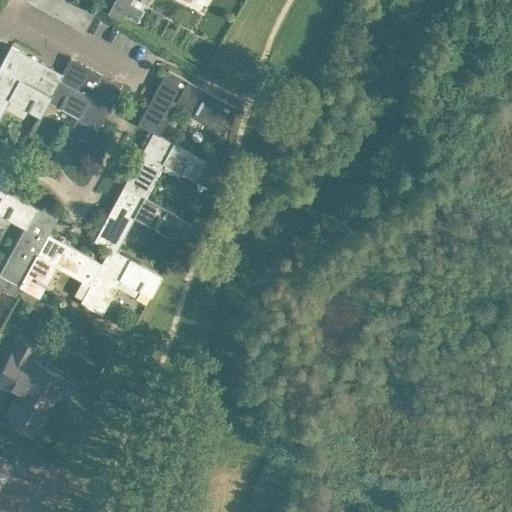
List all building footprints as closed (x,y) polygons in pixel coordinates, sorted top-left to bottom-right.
[(47,0),(35,0),(33,4),(42,9),(47,0)] [(61,0),(47,0),(42,9),(53,15),(61,0)] [(61,0),(53,15),(63,20),(74,0),(61,0)] [(81,0),(74,0),(63,20),(73,26),(86,3),(81,0)] [(114,0),(108,13),(120,19),(123,14),(129,2),(130,0),(114,0)] [(97,9),(86,3),(73,26),(84,32),(97,9)] [(50,96),(63,73),(62,73),(11,45),(0,65),(0,115),(9,99),(40,115),(48,100),(50,96)] [(63,73),(50,96),(48,100),(78,115),(59,150),(81,162),(123,85),(71,57),(62,73),(63,73)] [(153,132),(153,131),(159,134),(177,100),(194,109),(193,112),(221,128),(233,104),(167,69),(138,123),(153,132)] [(153,131),(153,132),(123,186),(144,197),(163,163),(193,179),(204,159),(159,134),(153,131)] [(0,194),(1,195),(4,189),(6,190),(15,175),(0,167),(0,194)] [(94,240),(110,248),(115,251),(116,250),(134,217),(179,242),(189,221),(144,197),(123,186),(94,240)] [(0,195),(0,214),(23,227),(0,270),(0,274),(18,284),(26,271),(27,271),(49,233),(57,218),(6,190),(4,189),(1,195),(0,195)] [(26,271),(18,284),(23,287),(36,294),(39,295),(55,266),(89,284),(90,285),(102,263),(102,262),(97,260),(59,239),(55,237),(49,233),(27,271),(26,271)] [(90,285),(89,284),(79,302),(101,314),(119,279),(150,296),(161,275),(116,250),(115,251),(110,248),(102,262),(102,263),(90,285)] [(0,286),(19,296),(23,287),(18,284),(0,274),(0,286)] [(23,287),(19,296),(32,303),(36,294),(23,287)] [(14,351),(12,350),(0,373),(0,383),(17,393),(6,414),(38,431),(55,399),(52,397),(63,377),(28,358),(34,347),(20,339),(14,351)]
